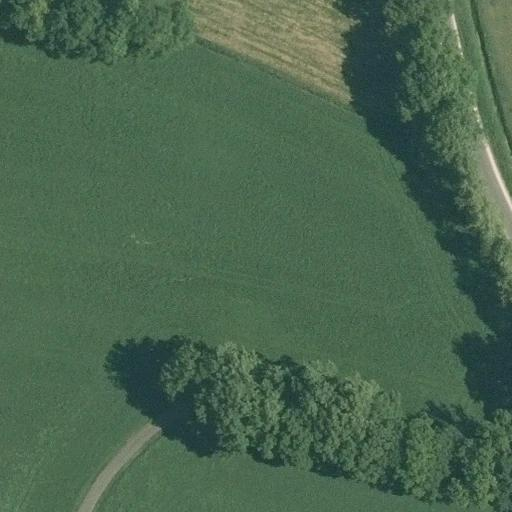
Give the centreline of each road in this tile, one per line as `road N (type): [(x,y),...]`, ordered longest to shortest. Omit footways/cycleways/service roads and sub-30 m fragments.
road 1 (residential): [(90,511),(150,438),(177,418),(210,411),(511,481)]
road 2 (unclassified): [(511,221),(480,146),(442,0)]
